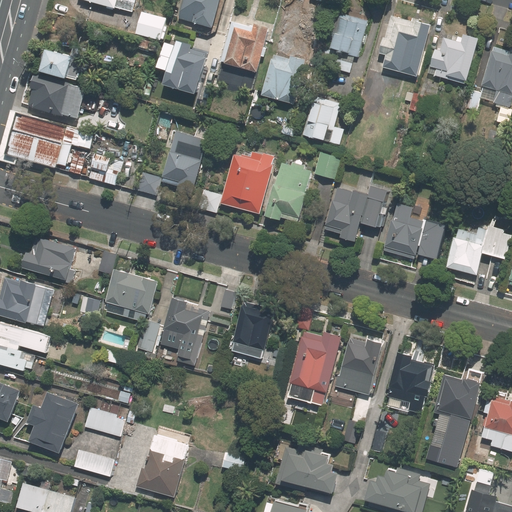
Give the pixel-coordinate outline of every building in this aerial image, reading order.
[(136,0),(90,0),(133,11),(136,0)] [(185,0),(180,18),(215,28),(223,0),(185,0)] [(138,33),(161,39),(167,18),(143,12),(138,33)] [(360,57),(370,21),(339,12),(325,63),(352,71),(356,56),(360,57)] [(386,66),(420,76),(434,24),(418,20),(418,22),(394,15),(384,53),(389,54),(386,66)] [(259,72),(272,27),(257,23),(255,28),(234,22),(223,59),(228,61),(228,62),(259,72)] [(299,39),(281,34),(270,74),(281,78),(278,88),(298,93),(301,83),(302,83),(314,39),(300,35),(299,39)] [(470,80),(482,38),(467,34),(465,42),(448,38),(444,51),(439,49),(435,64),(433,64),(430,73),(467,83),(468,79),(470,80)] [(193,44),(179,40),(167,85),(199,94),(209,58),(191,53),(193,44)] [(511,50),(496,46),(485,85),(486,85),(483,97),(496,100),(495,102),(511,106),(511,50)] [(75,56),(47,48),(41,69),(80,79),(86,80),(91,63),(85,61),(88,51),(78,48),(75,56)] [(80,117),(89,87),(75,83),(75,82),(40,72),(31,104),(63,114),(62,120),(77,125),(79,117),(80,117)] [(416,92),(411,109),(433,115),(437,98),(416,92)] [(316,95),(305,134),(342,144),(346,129),(337,126),(343,103),(316,95)] [(511,125),(511,121),(511,108),(503,106),(502,112),(499,112),(497,121),(511,125)] [(91,151),(96,132),(21,111),(9,154),(58,168),(59,163),(68,166),(73,146),(91,151)] [(180,128),(165,180),(181,184),(180,188),(194,192),(209,136),(180,128)] [(448,149),(440,147),(436,161),(444,163),(448,149)] [(274,164),(276,156),(254,150),(251,158),(236,154),(222,203),(262,214),(275,165),(274,164)] [(338,179),(343,158),(322,152),(316,173),(338,179)] [(70,171),(82,175),(87,158),(75,154),(70,171)] [(92,177),(117,184),(124,161),(98,154),(92,177)] [(307,166),(295,162),(294,165),(285,163),(279,184),(277,184),(268,215),(283,220),(284,217),(301,221),(309,192),(307,192),(313,171),(306,169),(307,166)] [(146,170),(141,187),(157,192),(163,175),(146,170)] [(372,193),(341,185),(336,200),(335,200),(327,229),(344,234),(343,236),(357,241),(363,219),(380,224),(390,188),(375,183),(372,193)] [(201,208),(214,211),(219,193),(206,189),(201,208)] [(446,224),(413,215),(416,204),(401,200),(396,219),(394,218),(387,246),(388,246),(387,250),(416,258),(418,250),(438,255),(446,224)] [(486,252),(508,259),(511,245),(511,234),(508,234),(509,230),(492,225),(491,230),(482,227),(481,234),(463,229),(461,237),(459,237),(450,267),(480,275),(486,252)] [(71,269),(77,247),(38,236),(33,253),(29,252),(24,267),(72,281),(75,270),(71,269)] [(99,271),(114,275),(120,255),(105,251),(99,271)] [(152,314),(161,281),(117,268),(108,301),(110,302),(107,310),(146,321),(139,347),(155,351),(162,324),(147,320),(149,313),(152,314)] [(56,289),(23,280),(23,282),(8,277),(2,298),(0,297),(0,314),(46,327),(56,289)] [(196,363),(211,312),(189,305),(189,302),(176,298),(165,333),(166,334),(164,342),(181,347),(178,357),(196,363)] [(264,357),(278,308),(247,300),(233,349),(264,357)] [(47,352),(52,336),(0,321),(0,363),(26,370),(27,367),(33,369),(35,362),(22,358),(24,351),(21,350),(22,345),(47,352)] [(327,337),(307,331),(293,382),(295,383),(291,397),(313,403),(318,389),(329,392),(345,337),(328,332),(327,337)] [(365,347),(367,339),(354,335),(352,343),(351,343),(342,376),(340,375),(337,385),(371,395),(385,343),(371,339),(369,348),(365,347)] [(123,353),(103,347),(100,358),(120,363),(123,353)] [(429,397),(434,381),(432,381),(436,365),(415,359),(416,356),(402,352),(392,386),(394,387),(391,397),(413,403),(411,410),(422,413),(426,396),(429,397)] [(484,383),(487,372),(470,368),(468,378),(451,374),(441,410),(443,410),(440,422),(447,423),(444,432),(466,438),(472,418),(474,419),(484,383)] [(0,416),(11,421),(23,390),(0,380),(0,416)] [(63,452),(82,404),(51,391),(45,407),(38,405),(30,422),(38,425),(32,440),(63,452)] [(511,401),(493,396),(488,412),(491,413),(484,437),(495,441),(494,445),(511,449),(511,401)] [(87,427),(123,437),(128,417),(93,407),(87,427)] [(358,443),(364,423),(351,420),(346,439),(358,443)] [(379,430),(373,450),(383,452),(389,432),(379,430)] [(152,434),(138,486),(177,497),(191,445),(152,434)] [(301,446),(280,440),(275,460),(284,462),(279,482),(306,489),(308,484),(336,491),(341,472),(334,470),(336,464),(331,462),(333,454),(323,451),(324,448),(302,442),(301,446)] [(433,467),(439,447),(420,442),(415,462),(433,467)] [(81,450),(76,467),(111,477),(116,460),(81,450)] [(225,466),(244,471),(247,458),(228,452),(225,466)] [(372,501),(371,506),(393,511),(424,511),(432,484),(420,481),(422,474),(400,468),(399,471),(391,469),(389,476),(383,474),(381,481),(374,480),(369,500),(372,501)] [(491,493),(493,486),(479,481),(477,490),(476,490),(469,511),(511,511),(511,506),(499,503),(500,497),(491,493)] [(25,482),(18,507),(35,511),(72,511),(77,497),(25,482)] [(2,488),(0,494),(0,502),(13,507),(18,492),(2,488)] [(307,511),(309,508),(277,500),(274,511),(307,511)] [(90,502),(87,511),(86,511),(93,511),(96,504),(90,502)]
